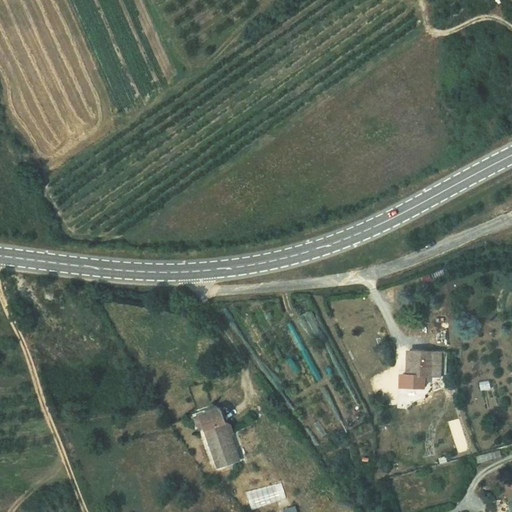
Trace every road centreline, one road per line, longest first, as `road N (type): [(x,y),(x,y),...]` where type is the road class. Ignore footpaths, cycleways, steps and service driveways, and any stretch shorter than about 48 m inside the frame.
road 1 (tertiary): [(511,159),(332,243),(253,265),(175,273)]
road 2 (residential): [(175,273),(200,293),(364,278),(511,219)]
road 3 (tertiary): [(175,273),(0,258)]
